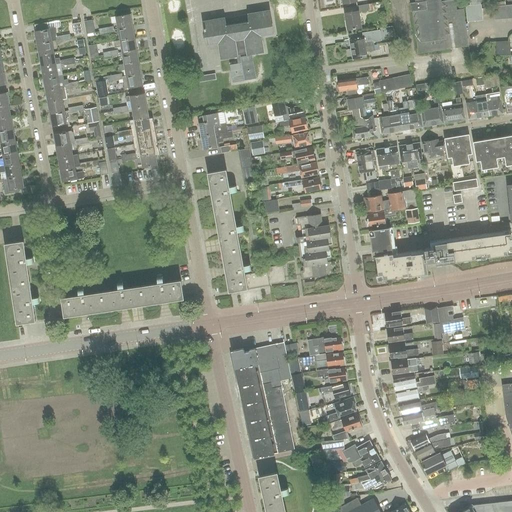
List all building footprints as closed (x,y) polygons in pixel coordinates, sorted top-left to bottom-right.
[(414,0),(414,2),(410,3),(412,11),(415,10),(420,39),(423,38),(425,49),(451,45),(450,39),(456,38),(456,39),(457,40),(458,40),(459,40),(468,39),(464,10),(457,11),(455,0),(454,0),(441,2),(440,0),(414,0)] [(481,6),(511,3),(511,0),(471,0),(472,7),(469,7),(471,24),(482,23),(481,6)] [(359,12),(370,10),(369,4),(356,6),(357,11),(345,13),(348,30),(361,27),(359,12)] [(495,19),(511,17),(511,4),(494,6),(495,19)] [(271,17),(270,11),(249,14),(249,21),(226,25),(224,18),(204,21),(207,44),(219,43),(221,58),(237,56),(238,55),(237,53),(240,53),(247,52),(248,54),(252,53),(264,51),(261,35),(273,34),(271,17)] [(133,26),(131,14),(116,16),(118,29),(133,26)] [(95,32),(93,20),(85,21),(87,34),(95,32)] [(83,35),(81,22),(73,23),(75,36),(83,35)] [(135,38),(133,26),(118,29),(120,40),(135,38)] [(56,37),(55,34),(57,32),(56,29),(55,28),(35,31),(37,43),(52,41),(56,40),(57,42),(64,41),(63,36),(56,37)] [(363,36),(350,38),(351,49),(374,45),(374,41),(381,40),(380,30),(363,33),(363,36)] [(137,50),(135,38),(120,40),(114,41),(115,48),(121,47),(122,52),(137,50)] [(54,52),(52,41),(37,43),(39,55),(54,52)] [(497,56),(511,55),(510,41),(496,42),(497,56)] [(395,54),(394,42),(387,43),(389,54),(395,54)] [(375,49),(374,45),(351,49),(353,60),(368,57),(367,52),(375,50),(375,49)] [(139,61),(137,50),(122,52),(124,64),(139,61)] [(60,58),(55,59),(54,52),(39,55),(42,67),(60,63),(61,66),(68,64),(67,59),(61,61),(60,58)] [(247,52),(240,53),(245,80),(256,78),(252,53),(248,54),(247,52)] [(245,80),(240,53),(237,53),(238,55),(237,56),(238,63),(230,64),(233,82),(245,80)] [(141,73),(139,61),(124,64),(119,65),(120,71),(125,70),(127,76),(141,73)] [(63,75),(61,66),(60,63),(42,67),(44,79),(63,75)] [(84,71),(86,83),(90,82),(92,82),(90,70),(84,71)] [(143,85),(141,73),(127,76),(122,77),(125,89),(143,85)] [(189,84),(216,79),(215,74),(188,79),(189,84)] [(382,93),(412,86),(410,74),(379,81),(379,82),(381,88),(382,93)] [(64,80),(63,75),(44,79),(46,90),(65,87),(65,89),(72,88),(71,83),(69,84),(68,79),(64,80)] [(369,84),(369,77),(357,79),(356,78),(338,81),(340,91),(347,90),(348,95),(357,94),(356,90),(356,89),(358,89),(358,88),(357,86),(369,84)] [(108,95),(105,80),(96,81),(98,96),(108,95)] [(454,83),(456,95),(463,94),(461,82),(454,83)] [(511,85),(503,87),(507,113),(511,111),(511,85)] [(67,99),(65,89),(65,87),(46,90),(48,102),(63,100),(67,99)] [(8,92),(0,93),(0,106),(9,105),(9,104),(10,104),(8,92)] [(130,96),(132,108),(147,105),(145,93),(130,96)] [(374,95),(363,97),(365,105),(375,103),(374,95)] [(434,96),(435,102),(430,102),(434,125),(444,123),(441,106),(439,95),(434,96)] [(366,116),(367,116),(365,105),(363,97),(347,100),(349,110),(352,110),(355,128),(352,128),(354,139),(366,137),(364,126),(368,126),(366,116)] [(490,116),(487,100),(481,101),(481,97),(476,98),(477,101),(479,117),(490,116)] [(503,113),(500,97),(487,100),(490,116),(503,113)] [(462,103),(461,103),(460,98),(456,98),(457,104),(453,105),(454,107),(443,108),(445,123),(465,120),(462,103)] [(65,111),(63,100),(48,102),(50,114),(65,111)] [(413,100),(408,101),(408,105),(412,129),(423,127),(420,111),(414,112),(413,104),(413,100)] [(412,129),(408,105),(408,101),(403,102),(405,113),(400,114),(402,130),(412,129)] [(479,117),(477,101),(467,103),(469,119),(479,117)] [(303,105),(286,109),(284,102),(273,105),(275,116),(283,114),(284,121),(291,119),(291,120),(306,116),(303,105)] [(434,125),(430,102),(425,103),(426,109),(421,110),(424,127),(434,125)] [(0,118),(11,116),(9,105),(0,106),(0,118)] [(149,117),(147,105),(132,108),(134,120),(149,117)] [(99,121),(97,107),(85,109),(87,123),(99,121)] [(243,109),(246,126),(257,123),(254,107),(243,109)] [(67,123),(65,111),(50,114),(53,126),(67,123)] [(220,124),(218,113),(204,116),(206,122),(199,124),(202,136),(215,134),(228,131),(227,122),(220,124)] [(402,130),(400,114),(389,116),(392,132),(402,130)] [(373,115),(367,116),(366,116),(368,126),(364,126),(366,137),(374,135),(373,132),(376,131),(373,115)] [(0,130),(13,128),(11,116),(0,118),(0,130)] [(392,132),(389,116),(379,118),(382,134),(392,132)] [(151,129),(149,117),(134,120),(135,120),(135,125),(137,132),(151,129)] [(305,117),(290,121),(280,122),(281,127),(291,126),(292,133),(308,129),(308,127),(307,122),(307,123),(305,117)] [(100,123),(89,125),(90,132),(94,132),(96,140),(102,139),(100,123)] [(262,126),(248,128),(249,140),(264,138),(262,126)] [(15,140),(13,128),(0,130),(0,143),(1,143),(15,140)] [(153,141),(151,129),(137,132),(139,144),(153,141)] [(234,131),(234,130),(228,131),(215,134),(202,136),(204,149),(218,147),(217,143),(223,142),(223,139),(233,137),(232,132),(234,131)] [(71,131),(69,131),(54,134),(56,146),(71,143),(75,143),(75,145),(82,144),(82,139),(75,140),(74,132),(71,131)] [(310,137),(310,136),(309,132),(293,135),(275,138),(276,144),(294,141),(296,147),(311,144),(311,142),(310,137)] [(472,154),(469,134),(444,138),(448,158),(452,157),(454,166),(470,163),(468,154),(472,154)] [(511,135),(498,137),(501,157),(505,157),(506,165),(511,164),(511,135)] [(501,157),(498,137),(473,142),(477,161),(481,161),(482,169),(499,167),(497,158),(501,157)] [(443,149),(444,149),(443,141),(439,142),(438,139),(422,142),(424,153),(429,152),(430,158),(444,156),(443,149)] [(18,152),(15,140),(1,143),(3,154),(18,152)] [(153,141),(139,144),(134,144),(135,150),(140,149),(141,155),(155,153),(153,141)] [(264,153),(262,141),(251,143),(253,155),(264,153)] [(73,155),(71,143),(56,146),(58,158),(73,155)] [(420,143),(410,144),(413,168),(419,167),(417,160),(422,159),(420,143)] [(413,168),(410,144),(399,146),(402,162),(407,161),(408,169),(413,168)] [(400,162),(397,146),(387,148),(389,164),(391,172),(392,179),(400,177),(398,163),(400,162)] [(298,163),(315,160),(312,147),(295,151),(280,153),(281,159),(297,157),(298,163)] [(114,148),(107,149),(110,161),(116,160),(114,148)] [(389,164),(387,148),(377,149),(379,166),(384,165),(385,173),(391,172),(389,164)] [(356,153),(358,163),(374,160),(372,150),(356,153)] [(20,164),(18,152),(3,154),(5,166),(20,164)] [(158,165),(155,153),(141,155),(143,167),(158,165)] [(79,154),(73,155),(58,158),(61,170),(75,167),(79,166),(80,169),(87,168),(86,162),(80,163),(79,154)] [(119,172),(118,166),(117,160),(116,160),(110,161),(112,173),(119,172)] [(375,171),(374,160),(358,163),(360,173),(368,172),(369,179),(376,178),(375,171)] [(108,174),(106,162),(99,163),(101,175),(108,174)] [(302,177),(318,174),(316,162),(307,164),(307,163),(300,165),(287,167),(276,169),(277,174),(301,170),(302,177)] [(22,175),(20,164),(5,166),(0,167),(0,172),(6,172),(7,178),(22,175)] [(83,171),(76,172),(75,167),(61,170),(63,182),(84,178),(83,171)] [(229,187),(226,170),(208,173),(215,213),(234,209),(230,192),(237,191),(236,186),(229,187)] [(24,188),(22,175),(7,178),(3,179),(2,176),(0,176),(0,182),(3,181),(5,191),(24,188)] [(413,184),(412,176),(403,177),(404,186),(413,184)] [(303,180),(291,181),(292,187),(304,185),(306,192),(322,189),(319,177),(310,179),(309,179),(303,180)] [(427,188),(425,178),(415,180),(417,190),(427,188)] [(478,187),(477,178),(453,183),(455,191),(478,187)] [(391,188),(390,179),(379,181),(379,182),(380,190),(391,188)] [(380,190),(379,182),(366,184),(368,192),(380,190)] [(365,197),(368,212),(384,209),(385,212),(392,210),(417,206),(414,189),(389,194),(390,200),(383,201),(382,195),(365,197)] [(463,202),(461,194),(453,195),(455,204),(463,202)] [(267,213),(280,211),(278,200),(265,202),(267,213)] [(420,222),(418,208),(406,210),(408,224),(420,222)] [(237,226),(234,209),(215,213),(222,252),(241,249),(238,232),(244,230),(243,225),(237,226)] [(392,210),(385,212),(377,213),(368,215),(369,220),(368,221),(369,226),(377,225),(377,226),(386,224),(385,216),(388,216),(390,217),(396,216),(395,210),(392,210)] [(331,238),(329,225),(323,226),(321,214),(297,218),(298,225),(301,225),(302,230),(306,229),(308,246),(305,246),(306,258),(303,258),(305,270),(302,271),(303,278),(326,275),(325,263),(328,262),(326,251),(329,250),(328,238),(331,238)] [(429,272),(428,265),(427,265),(426,252),(425,252),(394,256),(392,246),(390,227),(369,230),(372,249),(373,257),(376,257),(379,279),(429,272)] [(434,244),(434,248),(437,264),(511,253),(511,239),(511,232),(434,244)] [(26,258),(24,241),(5,244),(11,284),(30,281),(27,264),(34,263),(33,257),(26,258)] [(437,264),(434,248),(425,249),(425,252),(426,252),(427,265),(428,265),(437,264)] [(244,265),(241,249),(222,252),(230,292),(269,284),(270,286),(270,285),(270,283),(268,271),(267,271),(245,275),(245,271),(251,270),(250,264),(244,265)] [(267,268),(267,271),(268,271),(270,283),(285,281),(283,265),(267,268)] [(184,299),(181,280),(164,283),(163,276),(157,277),(158,284),(141,286),(144,305),(184,299)] [(32,298),(30,281),(11,284),(17,323),(36,321),(33,303),(40,302),(39,297),(32,298)] [(144,305),(141,286),(124,289),(123,282),(118,283),(119,290),(102,292),(104,310),(144,305)] [(104,310),(102,292),(85,295),(84,288),(78,289),(79,295),(62,298),(65,316),(104,310)] [(437,306),(425,308),(427,324),(439,322),(437,306)] [(442,333),(465,329),(463,317),(456,319),(453,306),(438,308),(442,333)] [(402,324),(411,323),(411,317),(402,318),(401,311),(384,314),(385,320),(386,321),(387,327),(402,325),(402,324)] [(336,325),(328,326),(329,331),(332,334),(337,333),(336,325)] [(405,340),(413,339),(413,333),(404,334),(403,327),(386,330),(387,336),(388,336),(389,342),(396,341),(397,342),(405,340)] [(332,338),(331,337),(325,338),(313,339),(314,346),(318,345),(319,352),(326,351),(335,350),(342,349),(342,348),(343,348),(342,342),(342,341),(341,337),(332,338)] [(281,381),(292,379),(284,339),(283,339),(284,342),(250,349),(250,350),(249,350),(249,351),(245,352),(244,349),(243,348),(232,351),(236,369),(237,369),(239,377),(237,378),(253,449),(255,448),(257,457),(255,457),(255,458),(256,458),(279,453),(279,452),(295,449),(281,381)] [(444,354),(442,340),(431,341),(433,355),(444,354)] [(300,353),(297,341),(286,344),(288,356),(300,353)] [(418,349),(415,349),(406,350),(405,343),(388,345),(389,352),(391,352),(391,358),(398,357),(398,358),(407,356),(419,354),(418,349)] [(344,363),(345,362),(345,358),(344,357),(343,352),(334,353),(315,355),(316,361),(324,360),(324,359),(327,358),(328,367),(337,365),(344,364),(344,363)] [(468,353),(470,364),(481,362),(479,352),(468,353)] [(301,371),(299,358),(289,360),(292,373),(301,371)] [(444,367),(443,358),(431,359),(432,368),(444,367)] [(409,372),(418,371),(417,365),(408,366),(407,359),(390,361),(391,368),(393,368),(393,374),(400,373),(409,372)] [(460,380),(479,378),(478,367),(459,369),(460,380)] [(336,368),(317,371),(311,372),(312,377),(327,375),(326,374),(329,374),(331,382),(340,381),(339,381),(347,380),(346,379),(347,379),(346,368),(336,369),(336,368)] [(303,373),(292,375),(294,385),(305,384),(303,373)] [(421,382),(421,383),(417,384),(415,376),(393,381),(396,391),(417,387),(426,385),(425,381),(421,382)] [(350,393),(351,392),(348,383),(340,385),(333,387),(332,386),(321,388),(322,393),(334,391),(336,399),(351,395),(350,393)] [(511,383),(502,384),(506,417),(511,434),(511,383)] [(420,398),(418,392),(427,390),(426,385),(417,387),(396,391),(398,402),(420,398)] [(307,408),(303,393),(296,394),(299,410),(307,408)] [(339,416),(356,410),(354,405),(355,403),(353,398),(335,404),(338,413),(322,418),(324,424),(340,418),(339,416)] [(436,402),(430,403),(421,406),(420,399),(398,404),(401,415),(423,410),(432,408),(432,410),(434,409),(434,410),(438,409),(436,402)] [(454,414),(448,415),(435,418),(434,412),(435,412),(434,410),(434,409),(432,410),(432,408),(423,410),(401,415),(403,426),(425,421),(427,420),(428,423),(421,424),(422,430),(432,428),(440,426),(456,422),(454,414)] [(343,423),(346,431),(333,435),(335,440),(335,441),(344,439),(350,439),(347,431),(362,426),(362,425),(358,414),(350,417),(349,417),(330,424),(332,429),(341,426),(340,424),(343,423)] [(309,419),(301,421),(302,427),(311,426),(309,419)] [(478,423),(480,432),(487,431),(485,422),(478,423)] [(489,437),(488,431),(487,431),(480,432),(474,434),(475,440),(489,437)] [(431,443),(435,441),(436,442),(443,439),(444,439),(444,435),(438,436),(437,435),(429,439),(427,435),(422,436),(411,441),(416,450),(431,443)] [(433,447),(436,445),(438,445),(439,447),(451,445),(450,438),(444,439),(443,439),(436,442),(435,441),(431,443),(416,450),(420,459),(435,452),(433,447)] [(345,448),(344,439),(335,441),(335,440),(322,441),(323,450),(345,448)] [(491,444),(488,439),(483,442),(486,447),(491,444)] [(353,462),(375,450),(370,441),(357,448),(355,444),(343,451),(349,462),(353,462)] [(489,460),(497,459),(495,448),(487,449),(489,460)] [(380,459),(375,450),(353,462),(356,467),(363,463),(365,468),(380,459)] [(313,465),(322,463),(320,453),(311,455),(313,465)] [(447,471),(458,466),(453,455),(444,460),(440,453),(422,462),(427,474),(444,466),(447,471)] [(371,479),(386,471),(381,461),(366,470),(369,474),(358,477),(359,483),(361,482),(371,479)] [(346,470),(346,462),(331,463),(331,471),(346,470)] [(392,480),(386,471),(371,479),(361,482),(365,489),(374,484),(377,488),(392,480)] [(281,489),(277,472),(259,476),(267,511),(284,511),(286,511),(282,495),(289,493),(288,488),(281,489)] [(350,496),(349,485),(335,487),(336,497),(350,496)] [(380,511),(374,499),(362,506),(358,498),(340,507),(342,511),(380,511)] [(511,511),(511,500),(474,505),(470,508),(469,507),(461,511),(511,511)]
